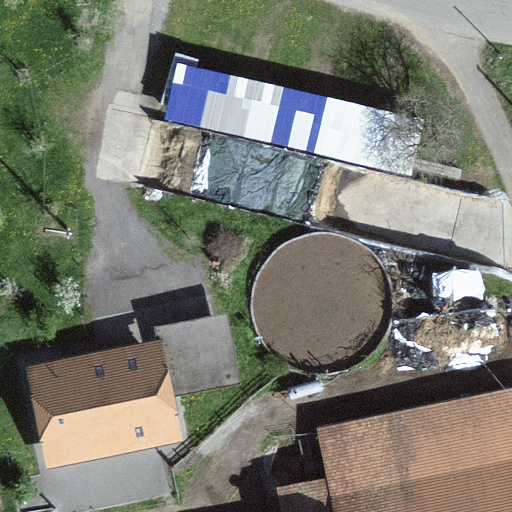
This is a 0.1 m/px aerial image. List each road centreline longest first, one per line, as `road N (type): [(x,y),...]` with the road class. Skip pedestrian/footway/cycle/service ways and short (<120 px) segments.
road 1 (track): [(157,511),(264,420),(511,312)]
road 2 (track): [(511,164),(457,55),(416,1)]
